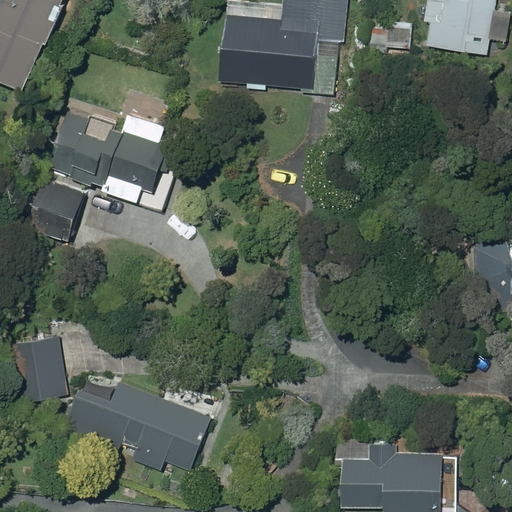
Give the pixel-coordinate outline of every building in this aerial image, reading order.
[(0,78),(21,88),(43,41),(46,42),(63,4),(59,2),(60,0),(0,0),(0,2),(0,78)] [(299,92),(334,94),(337,54),(319,52),(321,39),(345,41),(348,0),(283,0),(284,2),(266,1),(265,17),(224,14),(218,80),(300,86),(299,92)] [(428,43),(489,53),(492,37),(509,40),(511,17),(511,10),(496,8),(497,0),(428,0),(428,3),(424,2),(421,19),(431,21),(428,43)] [(367,51),(386,53),(387,46),(411,48),(413,22),(387,20),(386,27),(369,25),(367,51)] [(104,188),(141,200),(145,187),(156,190),(172,142),(160,138),(164,125),(126,113),(121,129),(113,127),(115,121),(89,113),(88,118),(65,111),(46,169),(80,180),(81,177),(105,184),(104,188)] [(31,227),(72,239),(86,191),(44,180),(31,227)] [(511,306),(511,233),(491,253),(490,284),(511,306)] [(12,343),(23,402),(70,394),(60,335),(12,343)] [(132,457),(161,469),(165,458),(189,468),(210,416),(119,379),(111,400),(80,387),(66,421),(89,430),(86,440),(117,452),(122,441),(137,447),(132,457)] [(468,511),(443,496),(444,451),(397,451),(397,443),(369,443),(369,458),(341,458),(341,506),(384,505),(383,511),(468,511)]
